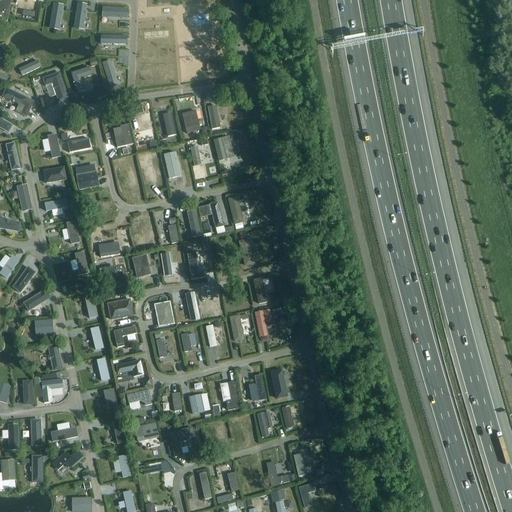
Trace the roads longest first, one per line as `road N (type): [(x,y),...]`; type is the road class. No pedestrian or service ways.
road 1 (motorway): [(346,0),(416,317),(473,511)]
road 2 (motorway): [(511,505),(456,315),(390,0)]
